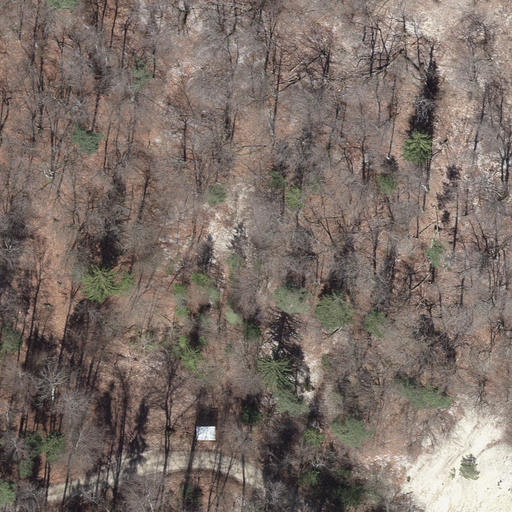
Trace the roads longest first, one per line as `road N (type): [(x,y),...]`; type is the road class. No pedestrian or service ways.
road 1 (track): [(0,501),(37,499),(132,471),(208,470),(278,511)]
road 2 (track): [(0,305),(117,418),(132,471)]
